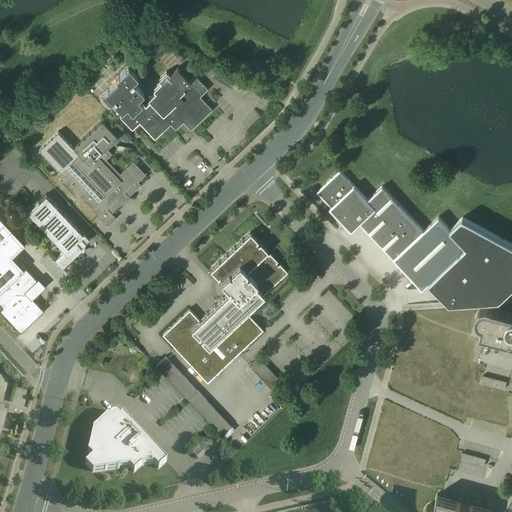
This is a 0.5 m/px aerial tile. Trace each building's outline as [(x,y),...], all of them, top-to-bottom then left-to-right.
[(132,128),(139,122),(155,139),(173,121),(175,123),(180,119),(190,129),(212,109),(200,96),(208,88),(195,75),(189,80),(177,67),(170,74),(167,71),(158,80),(160,82),(153,89),(155,92),(147,99),(149,102),(147,105),(138,95),(143,89),(130,76),(135,71),(126,61),(114,73),(115,74),(101,88),(103,90),(100,93),(108,100),(106,102),(116,113),(119,110),(121,112),(119,114),(132,128)] [(275,67),(273,71),(283,77),(286,73),(284,72),(277,68),(275,67)] [(235,81),(216,70),(212,77),(231,87),(235,81)] [(59,133),(41,150),(61,171),(62,170),(67,175),(62,181),(77,197),(80,195),(108,225),(116,217),(111,212),(122,202),(124,202),(124,198),(127,195),(128,196),(141,184),(138,181),(145,174),(133,161),(120,173),(106,159),(110,155),(107,151),(120,138),(102,120),(73,147),(59,133)] [(340,170),(318,192),(332,207),(331,208),(351,230),(360,222),(394,258),(422,288),(430,281),(434,286),(450,303),(461,302),(500,299),(511,287),(511,243),(463,217),(450,229),(439,216),(424,230),(382,186),(368,199),(340,170)] [(46,194),(28,211),(64,250),(54,260),(62,268),(80,251),(84,251),(84,248),(83,248),(84,246),(84,243),(89,238),(83,231),(82,233),(46,194)] [(0,217),(0,305),(2,308),(0,309),(0,310),(20,332),(44,310),(33,298),(32,298),(31,297),(38,290),(38,289),(42,286),(39,282),(39,281),(21,262),(19,264),(12,256),(25,244),(12,230),(0,217)] [(246,311),(273,285),(287,271),(280,263),(278,264),(276,262),(277,261),(270,253),(268,254),(266,252),(268,250),(260,242),(258,244),(256,241),(258,240),(250,232),(210,269),(218,277),(219,276),(221,278),(220,280),(223,282),(220,284),(220,290),(223,293),(226,290),(228,292),(199,319),(189,309),(162,334),(208,382),(263,329),(246,311)] [(511,314),(487,308),(486,308),(485,308),(484,308),(482,308),(481,309),(480,309),(479,310),(479,311),(478,312),(477,313),(477,314),(477,315),(476,316),(476,317),(477,318),(477,320),(477,321),(478,322),(479,323),(480,324),(481,325),(482,325),(480,334),(511,342),(511,314)] [(203,414),(212,405),(167,357),(157,366),(203,414)] [(258,357),(249,365),(272,389),(281,381),(258,357)] [(481,382),(505,388),(506,381),(483,375),(481,382)] [(232,426),(212,405),(203,414),(223,435),(232,426)] [(123,415),(121,416),(120,415),(119,414),(118,414),(117,413),(116,413),(114,413),(113,414),(112,414),(111,414),(111,415),(110,416),(108,414),(93,429),(88,452),(92,457),(85,464),(93,472),(129,467),(134,472),(141,466),(154,464),(158,469),(166,461),(123,415)] [(463,452),(461,460),(484,466),(486,459),(463,452)] [(493,511),(494,510),(437,495),(435,503),(432,503),(430,504),(428,505),(427,506),(426,507),(425,508),(425,509),(425,510),(424,510),(424,511),(493,511)]
